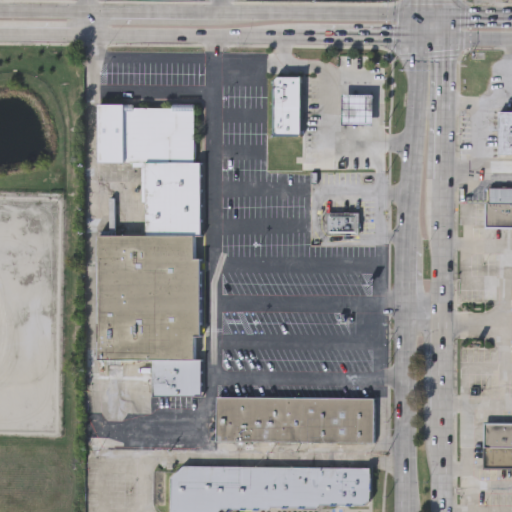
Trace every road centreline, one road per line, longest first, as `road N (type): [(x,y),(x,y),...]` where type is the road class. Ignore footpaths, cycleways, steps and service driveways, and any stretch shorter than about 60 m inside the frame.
road 1 (secondary): [(91,37),(511,39)]
road 2 (primary): [(414,18),(406,241)]
road 3 (primary): [(405,312),(405,511)]
road 4 (secondary): [(414,18),(219,17)]
road 5 (primary): [(441,317),(441,179)]
